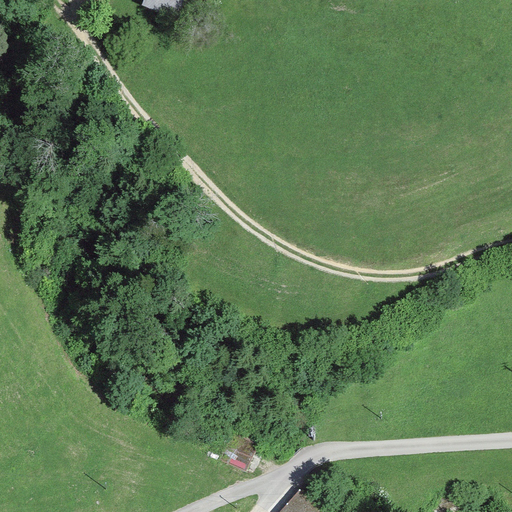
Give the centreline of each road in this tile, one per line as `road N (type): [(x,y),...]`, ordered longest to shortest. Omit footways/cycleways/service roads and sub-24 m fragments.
road 1 (track): [(511,250),(420,271),(342,269),(277,253),(105,63),(85,0)]
road 2 (unclassified): [(511,441),(321,453),(191,511)]
